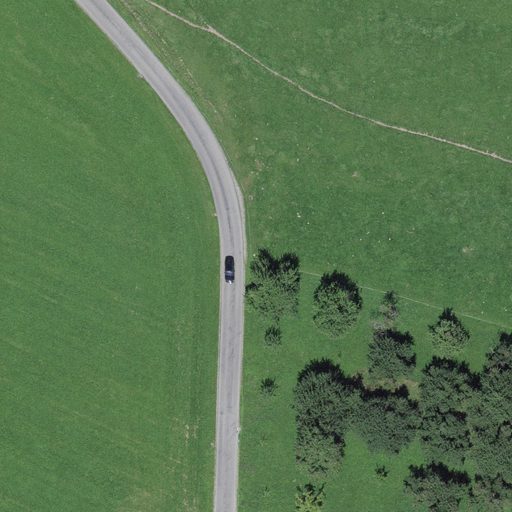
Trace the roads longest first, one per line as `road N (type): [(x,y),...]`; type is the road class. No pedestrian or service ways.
road 1 (residential): [(91,0),(194,125),(224,187),(235,249),(222,511)]
road 2 (track): [(235,249),(511,328)]
